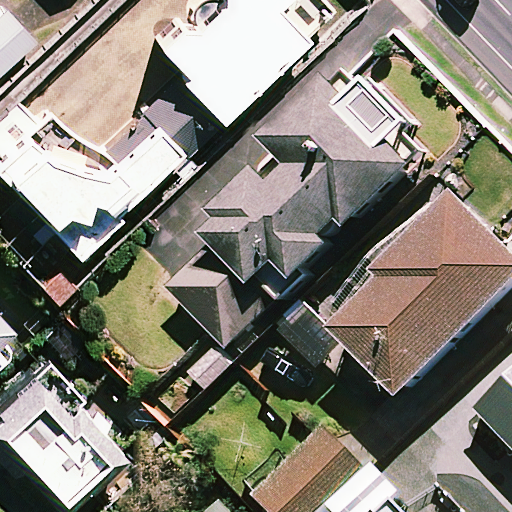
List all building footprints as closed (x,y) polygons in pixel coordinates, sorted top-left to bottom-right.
[(152,114),(181,144),(185,149),(224,113),(219,107),(328,4),(324,0),(202,0),(158,43),(178,64),(139,101),(152,114)] [(0,65),(33,35),(5,4),(0,8),(0,65)] [(179,287),(233,347),(424,162),(403,141),(424,119),(381,77),(364,94),(345,76),(282,140),(304,162),(286,180),(272,166),(205,234),(221,249),(179,287)] [(181,144),(152,114),(110,150),(73,130),(49,110),(0,156),(0,159),(79,242),(181,144)] [(511,292),(511,235),(469,193),(393,270),(397,275),(347,325),(369,347),(348,368),(375,395),(395,375),(413,393),(511,292)] [(0,322),(10,314),(0,303),(0,322)] [(355,346),(316,308),(278,348),(317,386),(355,346)] [(125,441),(43,352),(0,392),(0,452),(10,463),(19,455),(61,500),(125,441)] [(197,400),(177,378),(152,402),(173,424),(197,400)] [(511,383),(479,413),(511,448),(511,383)] [(328,511),(369,472),(329,432),(259,501),(269,511),(328,511)] [(231,511),(220,499),(205,511),(231,511)]
